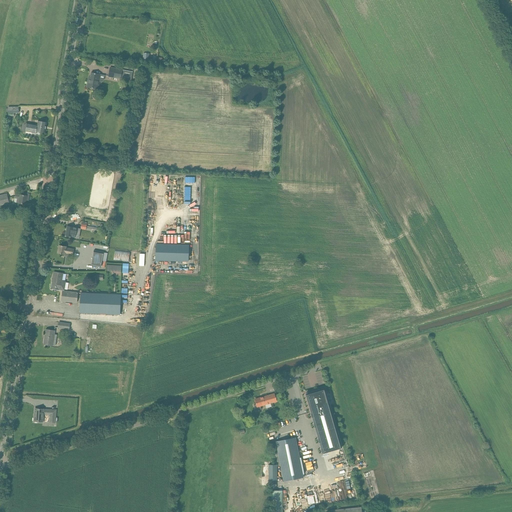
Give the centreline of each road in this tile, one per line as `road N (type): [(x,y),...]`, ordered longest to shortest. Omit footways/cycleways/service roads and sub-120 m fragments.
road 1 (unclassified): [(0,464),(277,375)]
road 2 (tertiary): [(0,462),(49,181)]
road 3 (tertiary): [(49,181),(81,0)]
